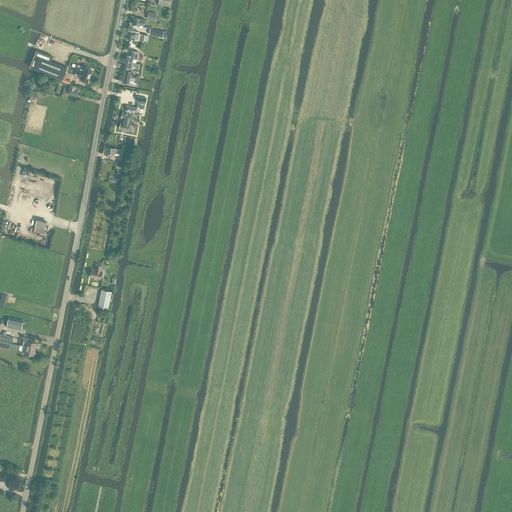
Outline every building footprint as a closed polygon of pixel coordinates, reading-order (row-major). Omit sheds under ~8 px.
[(151,28),(149,34),(162,37),(163,31),(151,28)] [(132,32),(130,38),(143,41),(144,34),(132,32)] [(43,52),(36,50),(35,52),(30,66),(34,68),(62,79),(67,67),(51,61),(53,56),(43,52)] [(143,56),(140,55),(141,54),(138,53),(139,52),(132,51),(131,56),(127,55),(126,61),(133,62),(134,58),(138,59),(138,58),(142,59),(143,56)] [(74,75),(82,78),(81,81),(84,82),(85,80),(88,81),(93,70),(78,64),(74,75)] [(133,77),(134,74),(131,74),(131,71),(124,69),(123,75),(133,77)] [(64,95),(66,87),(58,85),(56,93),(64,95)] [(77,95),(79,91),(75,90),(76,86),(70,85),(68,93),(77,95)] [(120,122),(119,128),(128,129),(130,129),(131,125),(129,124),(128,124),(129,119),(130,119),(130,118),(132,119),(133,114),(131,114),(131,113),(131,111),(137,112),(137,111),(139,112),(144,113),(144,109),(140,108),(137,108),(137,107),(126,105),(125,110),(126,110),(126,112),(122,112),(121,117),(124,118),(123,121),(123,122),(120,122)] [(120,154),(121,149),(109,147),(108,153),(107,157),(110,157),(111,153),(115,154),(115,153),(120,154)] [(45,228),(47,222),(37,219),(35,225),(45,228)] [(101,271),(102,266),(96,264),(95,268),(96,269),(96,270),(92,269),(90,276),(101,279),(102,271),(101,271)] [(108,309),(111,291),(102,289),(98,307),(108,309)] [(9,317),(7,326),(18,329),(18,327),(21,327),(23,320),(9,317)] [(0,333),(0,346),(10,348),(13,337),(6,335),(7,333),(6,332),(5,331),(4,332),(3,335),(0,333)] [(35,348),(36,343),(31,342),(31,338),(24,337),(23,341),(27,342),(25,353),(32,355),(34,348),(35,348)]
